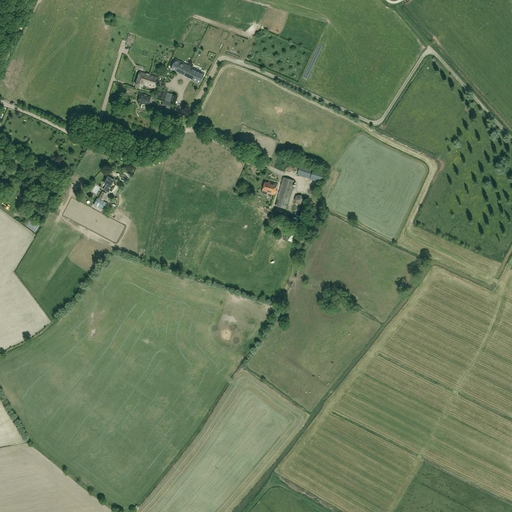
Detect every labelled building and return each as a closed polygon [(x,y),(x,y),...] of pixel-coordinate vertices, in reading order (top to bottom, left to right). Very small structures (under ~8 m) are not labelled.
[(182,71),(185,65),(175,60),(171,69),(176,71),(177,69),(182,71)] [(177,69),(176,71),(191,79),(192,77),(188,74),(189,71),(186,70),(188,66),(185,65),(182,71),(177,69)] [(204,74),(188,66),(186,70),(189,71),(188,74),(192,77),(191,79),(199,83),(204,74)] [(143,84),(146,85),(145,86),(153,89),(153,90),(154,90),(154,89),(158,78),(139,72),(135,85),(142,87),(143,84)] [(160,88),(157,98),(164,100),(165,94),(166,94),(167,92),(167,90),(160,88)] [(151,97),(140,93),(137,102),(148,105),(151,97)] [(322,173),(313,170),(300,166),(297,175),(320,182),(322,173)] [(110,186),(113,180),(107,176),(104,182),(107,184),(104,189),(106,190),(105,191),(108,192),(111,187),(110,186)] [(286,209),(294,180),(284,177),(275,206),(286,209)] [(276,190),(277,185),(277,184),(268,182),(268,183),(265,182),(264,186),(276,190)] [(274,195),(276,190),(264,186),(262,190),(262,194),(267,195),(267,193),(274,195)] [(103,201),(107,194),(102,192),(99,199),(98,199),(94,206),(104,211),(108,204),(103,201)]
